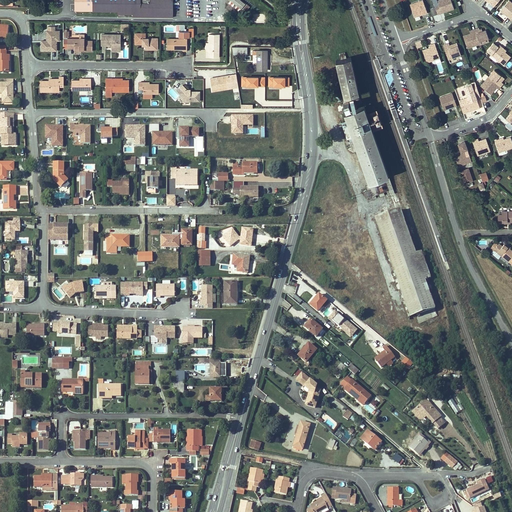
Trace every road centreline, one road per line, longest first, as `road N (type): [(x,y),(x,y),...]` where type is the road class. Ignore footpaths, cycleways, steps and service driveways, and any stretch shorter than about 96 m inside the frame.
road 1 (primary): [(310,109),(305,185),(242,417)]
road 2 (residential): [(65,467),(67,416),(242,417)]
road 3 (residential): [(29,113),(220,114)]
road 4 (residential): [(214,212),(43,211)]
road 5 (residential): [(185,67),(27,66)]
road 6 (residential): [(43,310),(184,314)]
road 7 (residential): [(157,511),(158,484),(141,467),(65,467)]
road 8 (residential): [(457,233),(511,342)]
